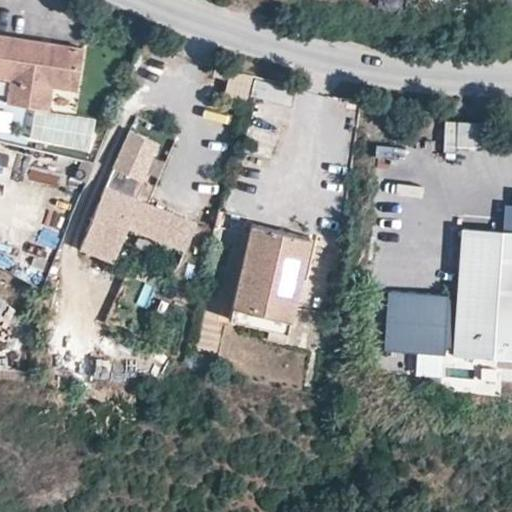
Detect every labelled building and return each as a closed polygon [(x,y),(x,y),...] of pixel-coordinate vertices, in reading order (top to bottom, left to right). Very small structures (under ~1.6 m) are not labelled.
[(58,60),(73,62),(76,43),(45,38),(44,47),(17,45),(18,34),(0,31),(0,75),(7,76),(9,76),(5,103),(32,108),(35,80),(46,82),(54,84),(58,60)] [(45,38),(18,34),(17,45),(44,47),(45,38)] [(69,87),(73,62),(58,60),(54,84),(69,87)] [(228,74),(225,99),(248,101),(251,77),(228,74)] [(0,102),(5,103),(9,76),(7,76),(0,75),(0,102)] [(42,109),(46,82),(35,80),(32,108),(42,109)] [(251,96),(289,107),(294,91),(256,80),(251,96)] [(255,119),(278,125),(283,107),(260,102),(255,119)] [(0,112),(0,133),(10,134),(11,113),(0,112)] [(444,123),(444,150),(481,150),(481,123),(444,123)] [(166,138),(137,124),(119,161),(148,175),(166,138)] [(148,175),(119,161),(110,180),(139,193),(148,175)] [(83,242),(116,256),(131,221),(189,245),(201,219),(139,193),(110,180),(83,242)] [(288,327),(311,230),(252,216),(229,314),(288,327)] [(181,265),(189,245),(131,221),(116,256),(131,262),(137,247),(181,265)] [(511,235),(462,233),(455,359),(511,362),(511,235)] [(447,301),(390,298),(387,355),(444,358),(447,301)] [(200,349),(219,350),(220,326),(201,325),(200,349)]
